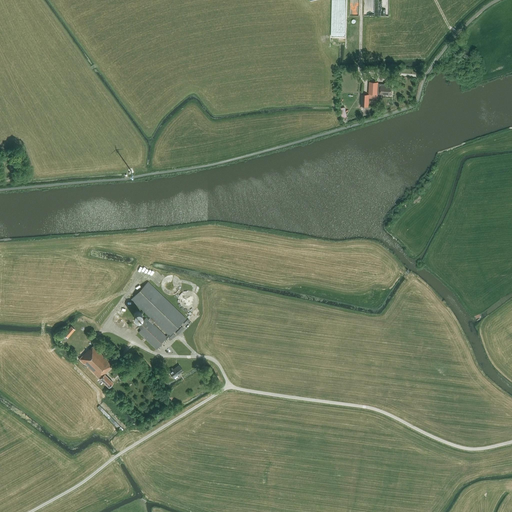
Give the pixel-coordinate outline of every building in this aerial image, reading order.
[(391,95),(392,86),(386,86),(386,84),(378,84),(378,82),(369,82),(368,94),(377,94),(380,94),(379,94),(391,95)] [(368,106),(369,95),(361,94),(360,106),(368,106)] [(146,317),(138,326),(141,329),(138,332),(156,349),(186,319),(148,282),(131,299),(150,318),(148,319),(146,317)] [(75,330),(71,326),(64,334),(63,334),(60,336),(65,341),(75,330)] [(108,387),(113,382),(104,374),(113,365),(93,346),(89,350),(89,349),(79,359),(100,379),(108,387)] [(168,371),(174,378),(183,371),(179,365),(173,369),(172,368),(168,371)]
